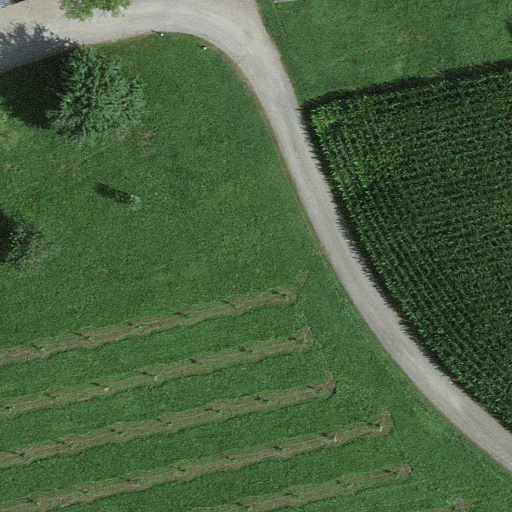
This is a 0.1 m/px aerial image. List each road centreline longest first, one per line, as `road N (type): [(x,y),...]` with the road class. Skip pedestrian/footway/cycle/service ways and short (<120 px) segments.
road 1 (track): [(226,28),(262,61),(356,279),(450,398),(511,451)]
road 2 (track): [(0,66),(129,19),(183,13),(226,28)]
